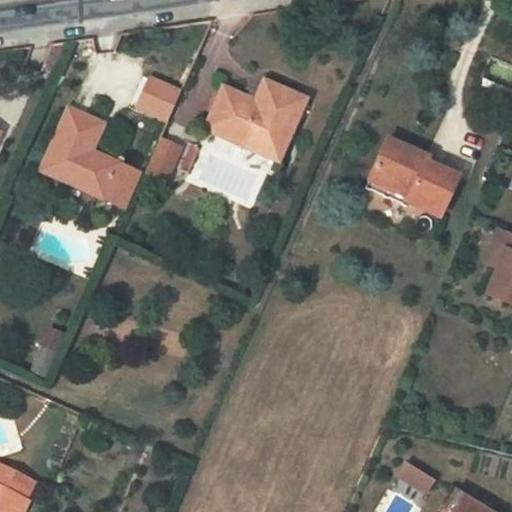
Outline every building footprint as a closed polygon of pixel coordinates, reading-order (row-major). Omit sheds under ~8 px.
[(225,88),(207,129),(279,161),(306,102),(265,83),(256,102),(225,88)] [(70,110),(43,172),(125,207),(140,174),(92,152),(104,125),(70,110)] [(160,139),(146,171),(167,181),(182,148),(160,139)] [(427,159),(387,142),(366,190),(404,208),(406,203),(439,217),(456,177),(426,164),(427,159)] [(488,293),(511,302),(511,235),(500,231),(487,262),(499,267),(488,293)] [(46,376),(63,336),(52,331),(45,348),(51,351),(46,360),(40,358),(34,371),(46,376)] [(51,351),(45,348),(40,358),(46,360),(51,351)] [(427,494),(433,477),(399,464),(393,481),(427,494)] [(26,499),(33,484),(6,471),(0,483),(0,511),(23,511),(29,501),(26,499)] [(485,511),(456,494),(444,511),(485,511)]
